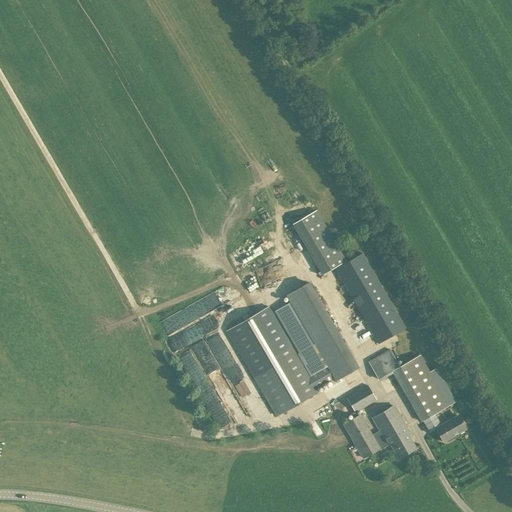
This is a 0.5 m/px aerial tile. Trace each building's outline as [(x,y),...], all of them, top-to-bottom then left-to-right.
[(322,274),(345,261),(336,245),(316,211),(293,225),(322,274)] [(362,253),(336,268),(379,342),(405,327),(362,253)] [(254,276),(244,280),(247,287),(257,283),(254,276)] [(227,328),(250,367),(277,414),(318,390),(316,387),(334,376),(336,379),(359,366),(310,280),(286,294),(291,302),(274,311),(310,374),(309,375),(290,343),(268,305),(227,328)] [(224,286),(194,302),(201,315),(232,299),(224,286)] [(178,312),(160,320),(168,338),(169,338),(171,343),(177,340),(173,332),(185,327),(178,312)] [(399,367),(389,349),(368,362),(378,379),(391,372),(420,422),(422,421),(429,432),(435,429),(442,442),(466,428),(458,415),(441,425),(434,413),(449,405),(420,355),(399,367)] [(178,356),(192,385),(196,383),(200,391),(206,389),(204,385),(206,384),(190,350),(178,356)] [(241,368),(265,412),(270,409),(246,365),(241,368)] [(347,398),(355,412),(376,400),(367,386),(347,398)] [(416,447),(407,433),(409,431),(393,405),(371,418),(379,430),(372,434),(360,414),(343,423),(363,458),(389,443),(398,458),(416,447)]
